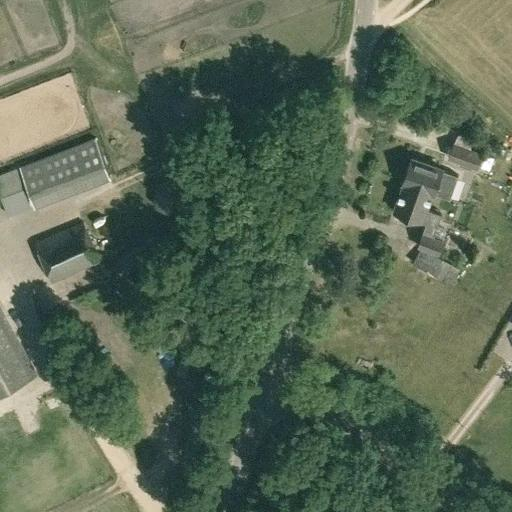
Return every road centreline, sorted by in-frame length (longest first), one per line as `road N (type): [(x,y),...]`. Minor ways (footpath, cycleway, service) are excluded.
road 1 (unclassified): [(262,398),(341,143),(366,0)]
road 2 (track): [(0,240),(190,153),(360,51)]
road 3 (track): [(158,511),(94,429),(0,271)]
road 4 (unclassified): [(462,511),(327,416),(262,398)]
